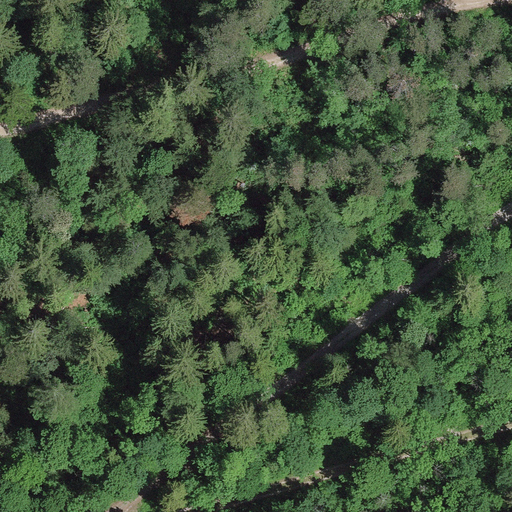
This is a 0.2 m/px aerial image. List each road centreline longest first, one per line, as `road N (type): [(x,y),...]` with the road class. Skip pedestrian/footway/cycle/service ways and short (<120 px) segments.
road 1 (track): [(498,0),(0,133)]
road 2 (track): [(120,511),(511,218)]
road 3 (track): [(511,427),(210,511)]
